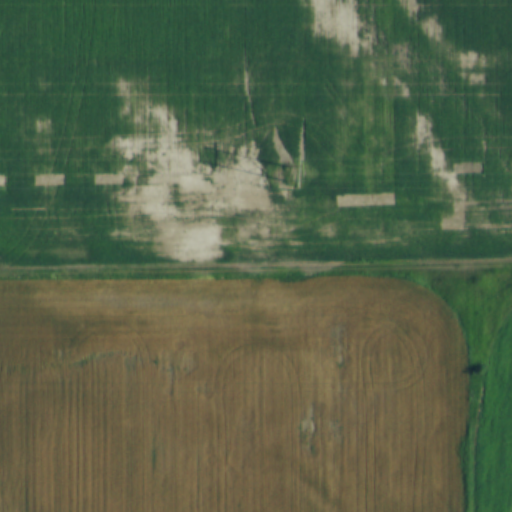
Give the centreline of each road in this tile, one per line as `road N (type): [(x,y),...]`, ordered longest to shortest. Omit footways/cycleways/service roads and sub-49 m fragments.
road 1 (track): [(511,254),(261,261),(0,254)]
road 2 (track): [(484,256),(487,511)]
